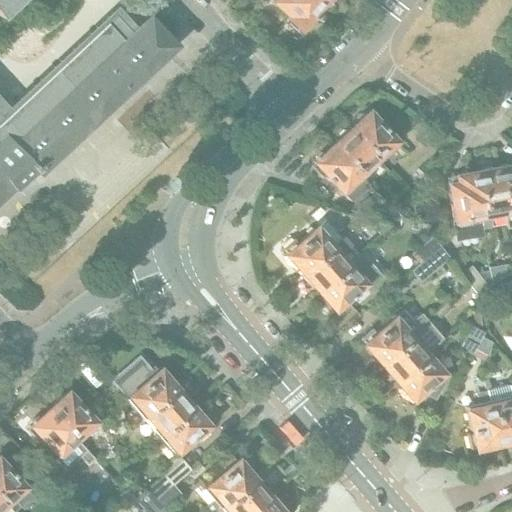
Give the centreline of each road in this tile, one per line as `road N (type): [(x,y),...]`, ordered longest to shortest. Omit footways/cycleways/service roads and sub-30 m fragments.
road 1 (residential): [(389,511),(217,316),(181,261)]
road 2 (residential): [(511,80),(479,129),(360,53)]
road 3 (residential): [(181,261),(180,227),(209,183),(291,110)]
road 4 (residential): [(24,355),(73,312),(181,261)]
road 5 (residential): [(190,0),(291,110)]
